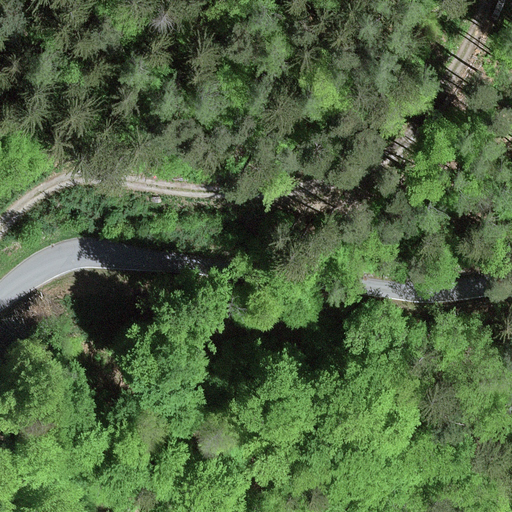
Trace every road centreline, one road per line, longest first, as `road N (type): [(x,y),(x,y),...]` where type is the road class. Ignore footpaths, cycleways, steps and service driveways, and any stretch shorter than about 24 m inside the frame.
road 1 (track): [(0,243),(26,198),(75,176),(175,190),(325,184),(398,148),(468,53),(485,0)]
road 2 (unclassified): [(511,284),(372,283),(118,251),(75,254),(30,271),(0,295)]
